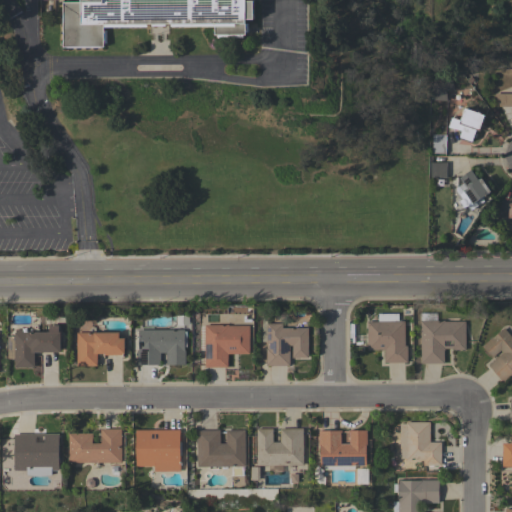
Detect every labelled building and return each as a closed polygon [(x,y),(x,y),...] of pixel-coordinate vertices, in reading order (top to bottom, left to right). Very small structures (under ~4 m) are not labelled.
[(246,0),(246,1),(253,0),(253,19),(246,19),(246,23),(248,23),(248,32),(246,32),(246,34),(243,34),(243,37),(217,37),(217,35),(214,35),(214,26),(171,26),(171,24),(165,24),(165,25),(152,25),(152,24),(146,24),(146,27),(103,27),(103,30),(106,30),(106,43),(104,43),(104,47),(62,47),(62,2),(81,2),(81,0),(246,0)] [(447,100),(429,100),(430,79),(451,75),(453,89),(445,91),(447,100)] [(511,106),(498,106),(494,93),(511,93),(511,106)] [(485,115),(479,130),(476,129),(475,133),(477,133),(475,137),(473,137),(472,141),(470,141),(470,142),(459,138),(459,137),(461,130),(455,128),(455,129),(448,127),(451,117),(460,120),(464,108),(485,115)] [(445,153),(431,153),(432,134),(446,134),(445,153)] [(446,177),(430,177),(430,162),(446,162),(446,177)] [(490,191),(473,203),(464,191),(463,192),(458,186),(463,182),(460,177),(471,169),(478,180),(481,178),(490,191)] [(404,345),(407,345),(407,362),(384,362),(384,349),(367,349),(366,321),(378,321),(378,313),(398,313),(398,321),(404,321),(404,345)] [(465,349),(453,350),(453,348),(444,348),(444,350),(443,350),(443,363),(420,363),(420,320),(444,320),(444,321),(465,321),(465,349)] [(266,365),(266,348),(267,348),(266,323),(280,323),(280,328),(308,328),(308,357),(292,357),(291,345),(289,345),(289,365),(266,365)] [(247,354),(226,354),(226,367),(203,367),(203,325),(226,325),(226,326),(247,325),(247,354)] [(502,352),(500,350),(492,357),(482,346),(492,336),(493,337),(504,327),(511,336),(511,373),(503,382),(488,365),(502,352)] [(7,336),(14,336),(14,332),(15,332),(15,329),(22,329),(22,332),(26,332),(60,332),(60,352),(34,352),(34,367),(14,367),(14,359),(7,359),(7,336)] [(184,329),(184,331),(186,331),(186,347),(184,347),(184,350),(185,350),(185,364),(166,365),(166,352),(160,352),(160,364),(137,365),(137,350),(138,350),(138,330),(184,329)] [(118,332),(118,338),(124,338),(124,353),(122,353),(122,355),(103,355),(103,353),(97,353),(97,365),(76,366),(76,332),(118,332)] [(440,465),(423,465),(423,460),(405,460),(405,459),(399,459),(399,423),(405,423),(405,422),(429,422),(429,442),(441,442),(440,465)] [(121,462),(68,462),(68,433),(92,433),(92,436),(100,436),(100,429),(121,428),(121,462)] [(303,465),(256,465),(256,428),(272,428),(272,442),(280,442),(280,428),(303,428),(303,465)] [(154,471),(154,466),(135,466),(135,430),(180,429),(180,471),(154,471)] [(197,467),(196,430),(219,430),(220,443),(226,443),(225,430),(245,430),(245,466),(197,467)] [(367,445),(366,445),(366,465),(320,465),(320,446),(318,446),(318,430),(342,430),(342,432),(340,432),(340,443),(349,443),(349,432),(348,432),(348,430),(367,430),(367,445)] [(48,475),(44,476),(38,476),(34,475),(27,475),(27,470),(14,470),(14,434),(59,434),(59,470),(52,470),(52,474),(48,475)] [(502,443),(511,443),(511,438),(511,466),(501,466),(502,443)] [(438,502),(417,502),(417,510),(425,510),(425,511),(398,511),(398,492),(396,492),(396,484),(398,484),(398,479),(402,479),(402,480),(421,480),(421,479),(438,479),(438,502)]
